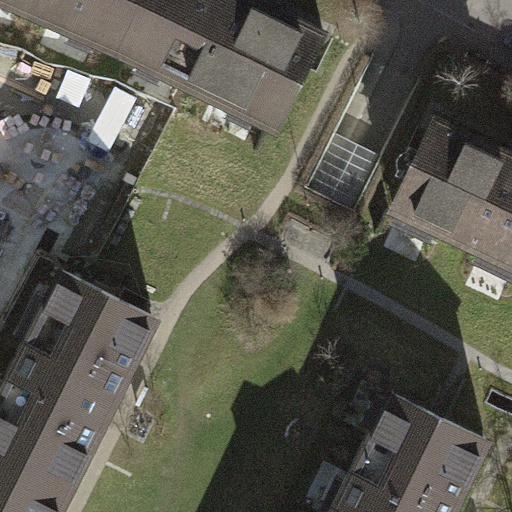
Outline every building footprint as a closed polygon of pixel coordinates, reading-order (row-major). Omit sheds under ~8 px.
[(137,0),(2,0),(115,47),(137,0)] [(322,29),(261,0),(137,0),(115,47),(277,123),(322,29)] [(392,209),(511,264),(511,153),(435,118),(392,209)] [(0,455),(66,489),(156,316),(60,266),(47,293),(55,297),(32,341),(25,337),(3,379),(11,383),(0,404),(0,455)] [(390,392),(333,511),(447,511),(484,436),(390,392)] [(0,511),(53,511),(66,489),(0,455),(0,511)]
